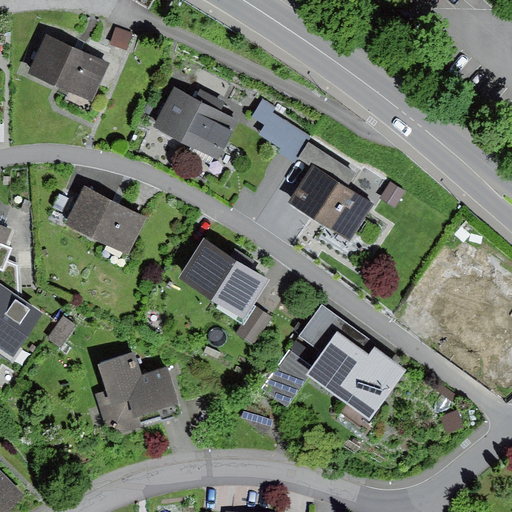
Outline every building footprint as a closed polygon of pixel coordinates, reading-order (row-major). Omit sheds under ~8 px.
[(133,0),(149,9),(154,0),(133,0)] [(116,27),(110,45),(126,51),(132,32),(116,27)] [(110,64),(47,36),(29,75),(92,103),(110,64)] [(195,100),(173,89),(154,129),(219,161),(238,121),(220,113),(225,103),(200,90),(195,100)] [(278,153),(295,163),(299,158),(308,143),(311,139),(272,114),(275,109),(262,100),(251,118),(264,127),(259,135),(281,149),(278,153)] [(358,174),(308,143),(299,158),(313,167),(348,188),(358,174)] [(348,188),(313,167),(289,205),(349,242),(373,204),(348,188)] [(391,183),(381,199),(395,208),(405,192),(391,183)] [(146,217),(84,187),(65,225),(128,255),(146,217)] [(0,227),(0,273),(4,275),(8,262),(14,248),(5,245),(11,231),(0,227)] [(273,281),(204,238),(177,281),(245,324),(256,307),(273,281)] [(511,306),(511,291),(459,257),(453,265),(438,255),(404,306),(441,330),(456,307),(494,333),(511,306)] [(4,275),(0,273),(0,283),(18,296),(18,265),(8,262),(4,275)] [(18,296),(0,283),(0,347),(13,356),(43,312),(18,296)] [(272,318),(256,307),(245,324),(237,337),(253,347),(272,318)] [(61,343),(75,324),(64,316),(50,335),(61,343)] [(342,327),(312,370),(371,411),(401,368),(342,327)] [(511,385),(511,335),(484,377),(505,392),(511,385)] [(128,353),(98,362),(120,434),(182,415),(167,366),(135,376),(128,353)] [(266,387),(289,403),(312,370),(289,354),(266,387)] [(0,465),(0,511),(10,511),(26,497),(0,471),(0,470),(3,468),(0,465)]
